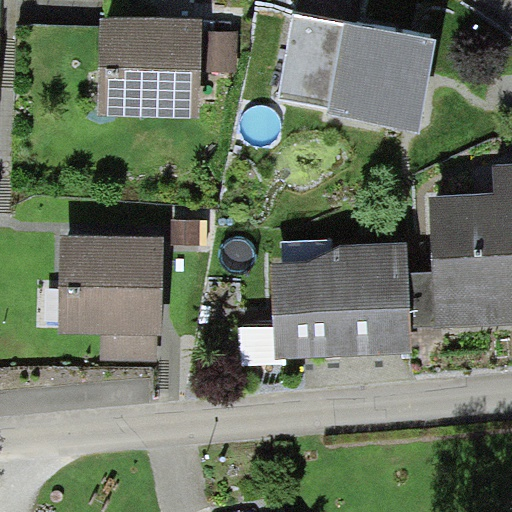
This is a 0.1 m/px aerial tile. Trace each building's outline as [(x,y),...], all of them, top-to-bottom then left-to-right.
[(439,48),(294,19),(278,103),(329,113),(327,123),(420,142),(432,80),(439,48)] [(155,24),(102,23),(100,119),(201,121),(202,72),(203,34),(203,25),(155,24)] [(238,34),(203,34),(202,72),(237,73),(238,34)] [(511,169),(494,171),(495,200),(431,202),(434,276),(410,277),(412,330),(511,326),(511,169)] [(123,241),(61,240),(60,338),(101,339),(101,363),(158,364),(158,340),(163,340),(164,241),(123,241)] [(272,270),(275,362),(365,357),(413,355),(412,330),(410,277),(409,250),(341,250),(307,268),(272,270)]
